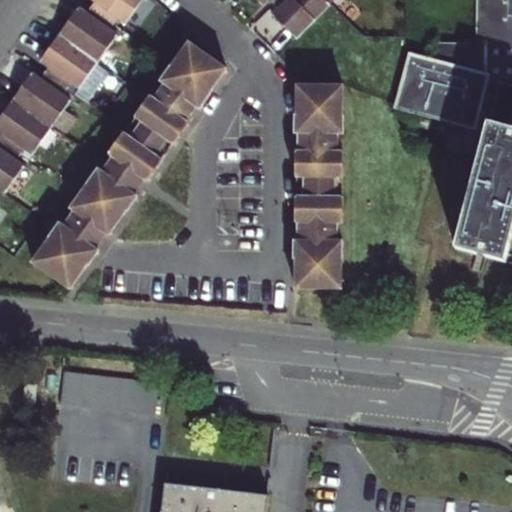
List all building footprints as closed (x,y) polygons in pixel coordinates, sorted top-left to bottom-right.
[(0,189),(5,193),(24,166),(17,161),(24,150),(32,156),(71,100),(65,95),(72,84),(78,89),(118,35),(111,29),(118,19),(125,24),(142,0),(90,0),(95,3),(88,14),(80,7),(40,63),(48,69),(42,79),(33,73),(0,119),(0,133),(2,135),(0,137),(0,189)] [(258,0),(263,5),(267,0),(269,0),(279,9),(274,16),(298,39),(334,0),(258,0)] [(496,111),(492,125),(490,124),(457,249),(506,263),(511,238),(511,0),(477,0),(477,44),(436,44),(431,63),(414,58),(403,103),(474,123),(479,105),(496,111)] [(32,264),(71,292),(99,251),(95,248),(105,234),(110,237),(137,198),(133,195),(144,179),(148,183),(189,125),(185,123),(195,107),(200,110),(205,102),(227,70),(222,65),(190,42),(172,67),(171,66),(160,82),(164,85),(154,100),(150,98),(110,156),(113,158),(103,172),(99,170),(71,210),(75,212),(64,227),(59,224),(48,238),(49,240),(32,264)] [(298,115),(295,115),(295,135),(301,136),(301,152),(297,152),(296,225),(300,225),(300,233),(301,241),(295,241),(295,259),(297,259),(296,290),(342,290),(343,261),(344,261),(344,242),(341,242),(341,224),(343,224),(343,152),(341,152),(341,135),(345,135),(346,115),(343,115),(344,86),(298,86),(298,115)] [(161,385),(67,374),(63,409),(157,420),(161,385)] [(38,383),(26,382),(24,409),(35,410),(38,383)] [(265,511),(267,498),(166,488),(163,511),(265,511)]
